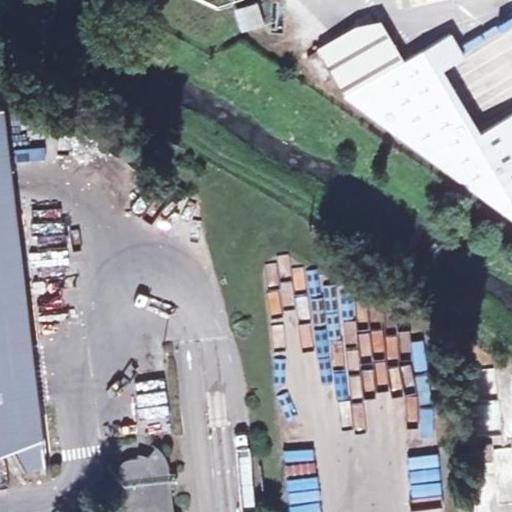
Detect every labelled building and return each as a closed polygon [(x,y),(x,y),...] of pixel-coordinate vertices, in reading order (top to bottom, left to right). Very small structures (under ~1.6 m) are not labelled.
[(259,1),(235,7),(241,31),(265,25),(259,1)] [(350,89),(407,55),(385,16),(362,16),(319,40),(348,90),(350,89)] [(293,36),(301,47),(320,34),(312,22),(293,36)] [(407,55),(350,89),(511,211),(511,116),(481,135),(426,45),(407,55)] [(307,65),(298,77),(327,96),(335,83),(307,65)] [(12,96),(12,93),(0,94),(0,434),(6,434),(30,457),(42,450),(49,431),(46,406),(12,96)] [(69,277),(42,279),(45,316),(72,314),(69,277)] [(169,511),(169,506),(180,506),(180,504),(178,477),(180,477),(179,465),(176,465),(174,449),(164,436),(154,449),(147,449),(147,447),(134,449),(128,453),(126,458),(127,466),(123,469),(127,475),(129,511),(169,511)] [(411,480),(414,510),(440,507),(437,478),(411,480)]
